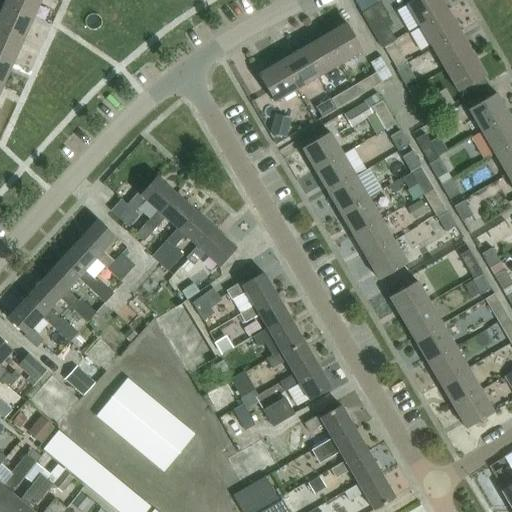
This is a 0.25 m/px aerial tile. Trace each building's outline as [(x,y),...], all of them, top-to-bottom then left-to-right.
[(4,0),(4,2),(34,16),(40,0),(4,0)] [(422,24),(450,7),(446,0),(410,0),(409,1),(422,24)] [(385,45),(394,40),(397,38),(390,25),(395,22),(383,1),(365,11),(385,45)] [(4,2),(0,10),(0,28),(23,39),(34,16),(4,2)] [(435,45),(463,29),(450,7),(422,24),(435,45)] [(349,19),(326,32),(343,61),(366,48),(349,19)] [(0,28),(0,56),(13,63),(23,39),(0,28)] [(463,29),(435,45),(448,68),(476,51),(463,29)] [(326,32),(304,45),(321,74),(343,61),(326,32)] [(408,64),(394,40),(385,45),(384,46),(398,70),(407,64),(408,64)] [(304,45),(282,58),(299,87),(321,74),(304,45)] [(476,51),(448,68),(460,90),(489,73),(476,51)] [(0,56),(0,85),(2,86),(13,63),(0,56)] [(384,81),(383,80),(392,75),(381,56),(370,62),(376,73),(357,84),(362,94),(384,81)] [(282,58),(259,72),(276,100),(299,87),(282,58)] [(405,85),(416,79),(407,64),(398,70),(397,71),(405,85)] [(334,97),(340,107),(362,94),(357,84),(334,97)] [(417,105),(427,99),(419,85),(409,91),(417,105)] [(483,129),(511,113),(498,91),(470,107),(483,129)] [(322,117),(336,109),(331,99),(317,107),(322,117)] [(354,125),(364,119),(375,113),(367,99),(346,111),(354,125)] [(386,127),(396,122),(383,99),(373,105),(386,127)] [(511,114),(511,113),(483,129),(496,152),(511,142),(511,114)] [(270,131),(285,136),(290,119),(275,114),(270,131)] [(440,155),(431,140),(426,132),(430,130),(426,124),(413,132),(430,161),(440,155)] [(316,169),(345,152),(331,130),(303,146),(316,169)] [(399,150),(409,145),(401,131),(391,137),(399,150)] [(440,155),(442,153),(448,150),(440,135),(431,140),(440,155)] [(511,142),(496,152),(509,173),(511,171),(511,142)] [(411,171),(421,165),(413,151),(403,157),(411,171)] [(316,169),(329,191),(358,175),(345,152),(316,169)] [(438,178),(448,172),(440,158),(429,164),(438,178)] [(424,193),(434,188),(421,166),(388,185),(390,188),(395,190),(400,188),(398,184),(405,180),(409,186),(418,182),(424,193)] [(160,213),(177,193),(157,175),(139,194),(138,193),(127,205),(121,199),(110,211),(129,227),(139,216),(135,212),(145,200),(157,210),(160,213)] [(342,212),(370,196),(358,175),(329,191),(342,212)] [(450,199),(460,193),(452,178),(442,184),(450,199)] [(447,209),(434,188),(424,193),(437,215),(447,209)] [(179,230),(196,210),(177,193),(160,213),(157,210),(147,222),(136,234),(143,241),(154,229),(165,217),(177,228),(179,230)] [(355,234),(383,217),(370,196),(342,212),(355,234)] [(427,210),(421,200),(411,206),(417,216),(427,210)] [(463,221),(473,215),(465,201),(455,206),(463,221)] [(456,224),(447,209),(436,216),(445,230),(456,224)] [(199,248),(217,228),(196,210),(179,230),(177,228),(151,256),(167,270),(182,254),(174,247),(185,235),(197,246),(199,248)] [(368,256),(396,239),(383,217),(355,234),(368,256)] [(120,281),(135,265),(122,253),(115,261),(103,250),(116,236),(98,219),(80,238),(99,255),(96,258),(120,281)] [(220,267),(238,247),(217,228),(199,248),(197,246),(186,258),(194,265),(205,253),(220,267)] [(80,238),(62,258),(81,275),(78,278),(106,303),(115,294),(99,279),(97,281),(85,270),(96,258),(99,255),(80,238)] [(381,278),(409,262),(396,239),(368,256),(381,278)] [(490,267),(500,261),(492,248),(482,254),(490,267)] [(474,277),(483,272),(470,249),(460,255),(474,277)] [(67,290),(78,278),(81,275),(62,258),(44,277),(62,294),(60,297),(80,315),(88,322),(96,313),(81,298),(79,301),(67,290)] [(503,289),(511,283),(511,282),(504,270),(495,276),(503,289)] [(255,308),(277,295),(263,272),(242,284),(240,282),(225,290),(231,299),(245,291),(253,305),(255,308)] [(482,294),(492,288),(483,274),(473,280),(482,294)] [(49,309),(60,297),(62,294),(44,277),(25,297),(44,314),(43,316),(70,342),(79,333),(63,318),(61,320),(49,309)] [(404,318),(433,301),(420,279),(391,296),(404,318)] [(191,303),(202,320),(213,313),(210,308),(221,300),(212,288),(191,303)] [(499,321),(509,315),(496,293),(487,299),(499,321)] [(268,331),(290,318),(277,295),(255,308),(253,305),(239,313),(244,322),(259,314),(267,328),(268,331)] [(32,328),(43,316),(44,314),(25,297),(7,316),(26,334),(25,336),(37,347),(44,339),(32,328)] [(417,340),(446,323),(433,301),(404,318),(417,340)] [(511,342),(511,320),(509,315),(499,321),(511,342)] [(303,341),(290,318),(268,331),(267,328),(253,336),(259,346),(265,343),(272,355),(280,350),(281,353),(303,341)] [(430,362),(458,345),(446,323),(417,340),(430,362)] [(131,341),(136,335),(130,329),(125,335),(131,341)] [(15,371),(12,375),(0,364),(0,362),(13,349),(0,337),(0,377),(10,387),(21,376),(15,371)] [(109,367),(123,352),(106,337),(92,351),(109,367)] [(231,348),(228,342),(222,341),(216,344),(222,354),(231,348)] [(295,377),(317,364),(303,341),(281,353),(280,350),(272,355),(266,359),(271,368),(285,360),(293,373),(295,377)] [(442,383),(471,366),(458,345),(430,362),(442,383)] [(38,380),(48,369),(28,353),(19,364),(38,380)] [(228,373),(221,362),(212,367),(219,378),(228,373)] [(309,399),(330,387),(317,364),(295,377),(293,373),(279,381),(285,391),(299,382),(309,399)] [(84,394),(96,382),(87,375),(77,365),(76,366),(65,378),(84,394)] [(455,405),(484,388),(471,366),(442,383),(455,405)] [(257,388),(246,371),(233,379),(243,396),(257,388)] [(127,378),(111,397),(121,405),(137,386),(127,378)] [(137,386),(121,405),(131,413),(146,394),(137,386)] [(468,427),(497,410),(484,388),(455,405),(468,427)] [(146,394),(131,413),(141,421),(156,402),(146,394)] [(0,413),(5,418),(13,409),(0,396),(0,413)] [(111,397),(96,415),(106,423),(121,405),(111,397)] [(263,409),(272,426),(295,414),(285,397),(263,409)] [(156,402),(141,421),(150,429),(166,410),(156,402)] [(333,440),(355,427),(341,404),(319,417),(318,414),(303,423),(309,432),(323,423),(331,437),(333,440)] [(121,405),(106,423),(115,431),(131,413),(121,405)] [(166,410),(150,429),(160,437),(176,418),(166,410)] [(131,413),(115,431),(125,439),(141,421),(131,413)] [(26,419),(20,414),(14,421),(20,426),(26,419)] [(42,417),(33,429),(45,438),(54,427),(42,417)] [(176,418),(160,437),(170,445),(185,426),(176,418)] [(141,421),(125,439),(135,447),(150,429),(141,421)] [(185,426),(170,445),(180,453),(195,434),(185,426)] [(368,450),(355,427),(333,440),(331,437),(311,449),(317,459),(322,456),(324,459),(339,451),(345,460),(347,463),(368,450)] [(150,429),(135,447),(145,456),(160,437),(150,429)] [(290,429),(288,453),(300,454),(302,430),(290,429)] [(58,430),(43,449),(53,458),(69,439),(58,430)] [(160,437),(145,456),(154,464),(170,445),(160,437)] [(69,439),(53,458),(63,466),(79,447),(69,439)] [(170,445),(154,464),(164,472),(180,453),(170,445)] [(79,447),(63,466),(74,475),(89,456),(79,447)] [(331,469),(336,478),(351,470),(358,484),(360,487),(382,474),(368,450),(347,463),(345,460),(331,469)] [(0,499),(9,489),(12,492),(25,477),(36,463),(26,454),(11,472),(0,464),(0,463),(0,499)] [(89,456),(74,475),(84,483),(99,464),(89,456)] [(42,496),(63,471),(47,458),(40,466),(36,463),(25,477),(33,483),(20,498),(12,492),(9,489),(0,499),(0,511),(25,511),(30,507),(32,508),(42,496)] [(99,464),(84,483),(94,492),(110,473),(99,464)] [(73,478),(65,471),(55,482),(64,489),(73,478)] [(110,473),(94,492),(104,500),(120,481),(110,473)] [(374,510),(396,497),(382,474),(360,487),(358,484),(344,492),(350,501),(363,493),(374,510)] [(120,481),(104,500),(115,509),(130,490),(120,481)] [(511,483),(502,490),(511,506),(511,483)] [(249,485),(232,495),(242,511),(255,511),(262,508),(249,485)] [(130,490),(115,509),(118,511),(129,511),(140,498),(130,490)] [(90,500),(82,493),(75,501),(83,508),(90,500)] [(63,511),(66,509),(54,498),(42,511),(37,511),(32,508),(30,507),(25,511),(63,511)] [(140,498),(129,511),(146,511),(151,507),(140,498)] [(289,511),(282,500),(260,511),(289,511)]
